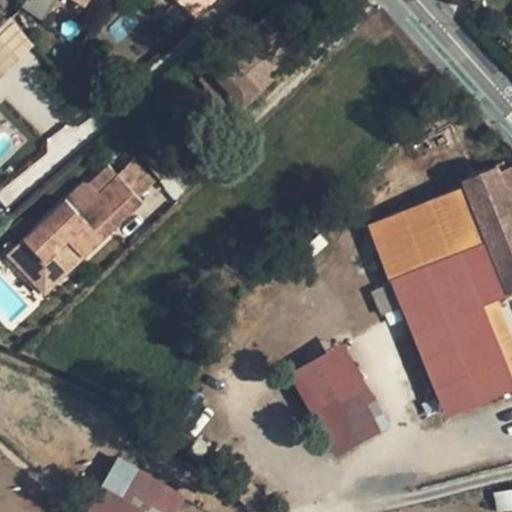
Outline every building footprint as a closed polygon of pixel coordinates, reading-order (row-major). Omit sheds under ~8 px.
[(60,0),(26,0),(22,6),(46,22),(60,0)] [(181,0),(196,15),(211,0),(181,0)] [(209,67),(242,104),(270,78),(266,75),(297,46),(295,44),(311,29),(282,0),(281,0),(249,29),(253,33),(231,56),(226,51),(209,67)] [(0,37),(0,75),(0,76),(19,57),(0,37)] [(232,112),(242,104),(209,67),(199,76),(232,112)] [(135,162),(120,176),(139,196),(154,182),(135,162)] [(392,273),(449,413),(511,386),(511,366),(486,303),(511,292),(511,169),(503,173),(499,165),(401,205),(424,260),(392,273)] [(108,199),(123,216),(141,199),(139,196),(120,176),(118,174),(100,191),(108,199)] [(78,211),(86,219),(100,207),(108,199),(100,191),(78,211)] [(23,236),(45,260),(67,239),(83,256),(115,223),(100,207),(86,219),(78,211),(65,197),(23,236)] [(108,199),(100,207),(115,223),(123,216),(108,199)] [(291,370),(333,456),(389,429),(346,343),(291,370)] [(115,457),(88,511),(142,511),(146,505),(161,511),(177,511),(187,492),(115,457)]
